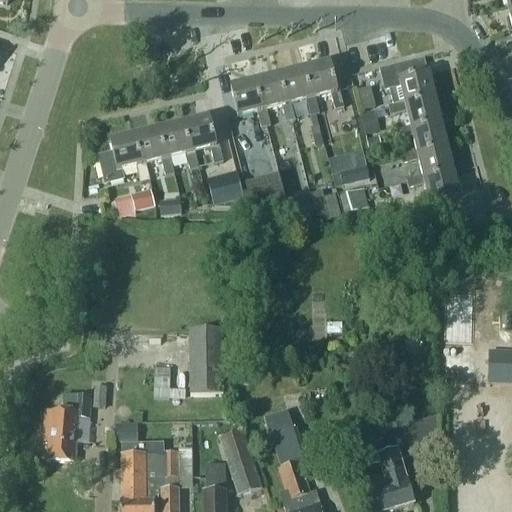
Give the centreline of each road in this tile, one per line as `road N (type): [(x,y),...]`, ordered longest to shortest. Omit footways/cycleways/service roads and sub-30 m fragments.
road 1 (residential): [(447,26),(68,4)]
road 2 (residential): [(0,209),(68,4)]
